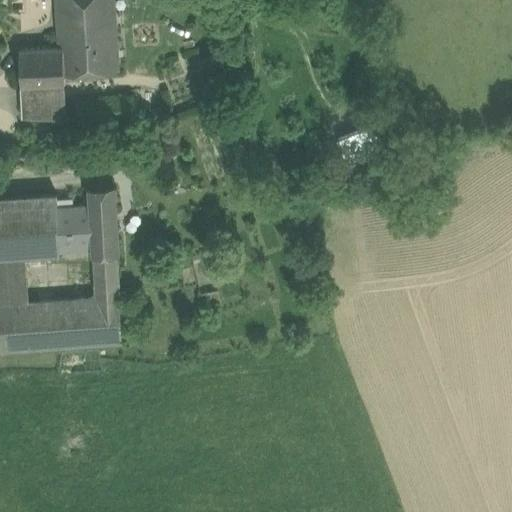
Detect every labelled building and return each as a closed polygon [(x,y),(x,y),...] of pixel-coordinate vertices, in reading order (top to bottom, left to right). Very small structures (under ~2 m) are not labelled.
[(110,0),(59,0),(62,45),(62,63),(113,64),(110,0)] [(62,63),(62,45),(20,47),(21,76),(63,78),(62,63)] [(63,96),(63,78),(21,76),(21,115),(67,118),(63,96)] [(148,95),(63,96),(67,118),(158,112),(148,95)] [(114,186),(91,187),(92,204),(94,247),(94,250),(117,249),(114,186)] [(0,254),(20,253),(60,251),(60,249),(57,206),(57,193),(0,196),(0,254)] [(94,247),(92,204),(57,206),(60,249),(94,247)] [(122,339),(117,249),(94,250),(97,298),(24,303),(0,304),(0,331),(2,347),(122,339)] [(0,270),(21,269),(20,253),(0,254),(0,270)] [(0,270),(0,304),(24,303),(21,269),(0,270)]
